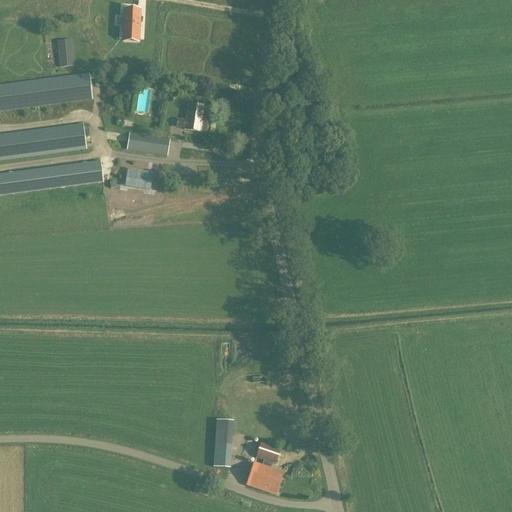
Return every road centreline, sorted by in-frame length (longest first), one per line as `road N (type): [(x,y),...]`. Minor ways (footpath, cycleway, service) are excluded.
road 1 (tertiary): [(336,501),(261,164),(259,93),(275,0)]
road 2 (unclassified): [(336,501),(280,503),(102,446),(0,439)]
road 3 (unknown): [(261,164),(107,152)]
